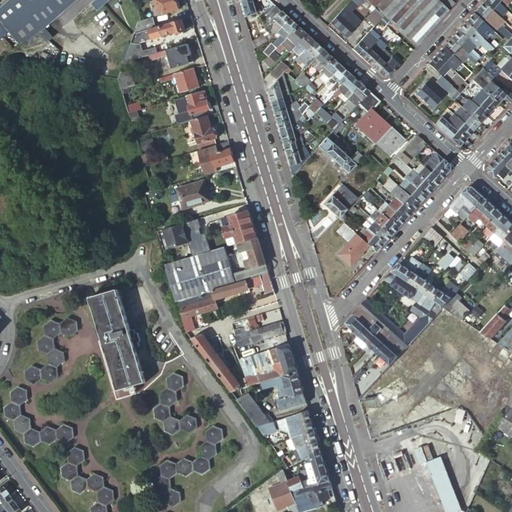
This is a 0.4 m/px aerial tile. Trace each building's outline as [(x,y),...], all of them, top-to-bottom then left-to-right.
[(8,0),(0,7),(0,38),(28,14),(29,15),(35,21),(43,31),(77,0),(8,0)] [(97,0),(91,6),(91,7),(95,11),(97,13),(111,0),(97,0)] [(159,6),(157,0),(153,0),(156,8),(153,8),(152,10),(155,18),(162,15),(159,6)] [(176,2),(175,0),(157,0),(159,6),(162,15),(179,11),(178,9),(180,7),(178,2),(176,2)] [(248,0),(239,3),(243,18),(254,15),(254,14),(259,13),(257,6),(252,7),(250,0),(248,0)] [(331,24),(346,37),(361,21),(350,12),(354,8),(353,6),(355,3),(352,0),(331,24)] [(388,22),(416,47),(448,11),(439,2),(436,0),(363,0),(371,6),(373,8),(383,17),(388,22)] [(440,0),(439,2),(448,11),(454,4),(449,0),(440,0)] [(499,1),(497,0),(484,0),(483,2),(491,10),(492,10),(501,18),(507,11),(498,3),(499,1)] [(491,10),(483,2),(474,11),(502,36),(506,31),(500,25),(504,21),(501,18),(492,10),(491,10)] [(375,26),(378,22),(383,17),(373,8),(371,6),(368,9),(372,13),(366,19),(375,26)] [(84,21),(95,11),(91,7),(80,17),(84,21)] [(276,33),(288,19),(275,7),(265,17),(270,23),(268,25),(268,26),(271,29),(269,32),(271,34),(273,36),(276,33)] [(350,12),(361,21),(364,18),(354,8),(350,12)] [(492,31),(473,13),(464,23),(474,32),(483,41),(492,31)] [(35,21),(29,15),(9,34),(14,39),(35,21)] [(383,27),(388,22),(383,17),(378,22),(383,27)] [(153,18),(138,23),(134,34),(149,30),(156,28),(153,18)] [(288,35),(296,26),(288,19),(276,33),(281,38),(272,46),(275,49),(288,35)] [(185,30),(182,20),(156,28),(149,30),(151,37),(162,34),(163,36),(175,33),(185,30)] [(35,21),(14,39),(29,56),(49,38),(43,31),(35,21)] [(474,32),(464,23),(457,31),(473,45),(476,47),(477,48),(480,45),(489,54),(493,49),(489,46),(483,41),(474,32)] [(284,49),(288,53),(292,49),(305,35),(296,26),(288,35),(275,49),(274,50),(279,54),(284,49)] [(377,41),(378,39),(379,38),(371,30),(368,33),(377,41)] [(502,36),(507,41),(508,40),(511,35),(507,30),(506,31),(502,36)] [(473,45),(457,31),(450,39),(466,53),(473,45)] [(265,33),(251,43),(255,49),(270,38),(269,37),(271,34),(269,32),(267,35),(265,33)] [(353,50),(361,58),(377,41),(368,33),(353,50)] [(292,49),(300,56),(313,42),(305,35),(292,49)] [(0,53),(9,45),(3,39),(0,41),(0,53)] [(361,58),(369,66),(383,50),(386,47),(378,39),(377,41),(361,58)] [(460,62),(462,64),(467,59),(469,56),(469,55),(466,53),(450,39),(442,47),(456,60),(457,59),(458,61),(460,62)] [(511,43),(508,40),(507,41),(502,47),(511,56),(511,43)] [(310,65),(323,51),(313,42),(300,56),(295,62),(299,65),(301,63),(307,68),(310,65)] [(172,50),(171,49),(154,55),(155,61),(164,58),(163,58),(173,55),(177,68),(193,63),(188,45),(172,50)] [(272,52),(274,50),(275,49),(272,46),(271,45),(264,53),(268,56),(272,52)] [(469,55),(472,51),(476,47),(473,45),(466,53),(469,55)] [(456,75),(464,82),(467,79),(452,65),(456,60),(442,47),(435,56),(448,68),(453,73),(456,75)] [(140,48),(128,51),(123,63),(143,58),(140,48)] [(369,66),(378,73),(385,65),(385,64),(390,58),(391,57),(383,50),(369,66)] [(319,73),(332,59),(323,51),(310,65),(319,73)] [(469,56),(475,61),(479,57),(472,51),(469,55),(469,56)] [(268,56),(263,62),(268,67),(277,57),(272,52),(268,56)] [(51,67),(103,76),(104,64),(53,56),(51,67)] [(448,68),(435,56),(427,64),(441,76),(443,74),(448,68)] [(472,64),(475,61),(469,56),(467,59),(472,64)] [(511,57),(511,58),(508,62),(501,70),(500,71),(511,81),(511,57)] [(389,78),(401,64),(399,62),(397,64),(390,58),(385,64),(385,65),(378,73),(383,79),(389,78)] [(497,66),(501,70),(508,62),(504,58),(497,66)] [(330,79),(341,67),(332,59),(319,73),(316,76),(325,84),(330,79)] [(499,70),(489,61),(482,69),(489,74),(492,77),(499,70)] [(272,74),(278,79),(281,75),(282,75),(284,73),(288,68),(282,63),(272,74)] [(337,90),(350,76),(341,67),(330,79),(337,84),(334,87),(337,90)] [(293,73),(288,68),(284,73),(288,77),(293,73)] [(198,87),(193,69),(172,75),(173,80),(176,79),(180,92),(198,87)] [(489,74),(482,69),(475,76),(472,81),(476,85),(482,90),(498,104),(504,98),(510,103),(511,101),(511,95),(504,88),(501,92),(490,82),(486,86),(482,82),(489,74)] [(120,74),(118,79),(121,90),(133,87),(128,71),(120,74)] [(302,74),(294,83),(302,91),(310,82),(302,74)] [(462,92),(463,91),(443,74),(441,76),(442,77),(451,86),(457,91),(460,94),(462,92)] [(281,75),(278,79),(266,92),(269,103),(289,97),(281,75)] [(354,95),(361,86),(350,76),(337,90),(333,94),(337,97),(339,95),(346,102),(348,100),(353,94),(354,95)] [(451,86),(442,77),(437,83),(446,92),(451,86)] [(437,93),(439,91),(428,81),(416,95),(432,109),(439,100),(433,94),(435,92),(437,93)] [(476,85),(472,81),(467,86),(463,91),(462,92),(466,96),(476,85)] [(358,105),(369,93),(361,86),(354,95),(353,94),(348,100),(350,102),(356,107),(358,105)] [(498,104),(482,90),(471,103),(477,109),(479,106),(489,114),(498,104)] [(443,96),(439,91),(437,93),(435,92),(433,94),(439,100),(443,96)] [(460,94),(457,91),(451,97),(455,100),(460,94)] [(209,106),(204,92),(178,100),(180,106),(188,103),(193,121),(207,117),(206,112),(210,111),(211,110),(210,106),(209,106)] [(379,103),(369,93),(358,105),(366,112),(369,115),(370,113),(379,103)] [(269,103),(273,114),(284,110),(292,106),(289,97),(269,103)] [(454,101),(449,106),(453,110),(458,105),(454,101)] [(314,115),(317,112),(321,108),(315,102),(308,109),(314,115)] [(351,113),(356,107),(350,102),(345,107),(351,113)] [(471,103),(470,103),(468,102),(462,108),(463,109),(464,110),(480,124),(489,114),(479,106),(477,109),(471,103)] [(273,114),(276,124),(287,121),(298,110),(299,109),(293,105),(292,106),(284,110),(273,114)] [(449,106),(444,112),(446,114),(448,116),(453,110),(449,106)] [(327,123),(332,118),(332,117),(322,107),(321,108),(317,112),(327,123)] [(464,110),(463,109),(462,108),(460,107),(453,115),(473,132),(480,124),(464,110)] [(290,131),(300,117),(301,116),(298,110),(287,121),(276,124),(279,135),(290,131)] [(322,129),(327,123),(317,112),(314,115),(311,118),(311,119),(322,129)] [(389,130),(370,113),(369,115),(357,127),(376,144),(389,130)] [(332,118),(339,125),(343,121),(335,114),(332,117),(332,118)] [(446,122),(466,140),(473,132),(453,115),(446,122)] [(207,117),(193,121),(196,131),(194,132),(198,145),(197,145),(198,151),(201,150),(209,148),(210,148),(214,146),(213,141),(216,140),(213,129),(211,130),(207,117)] [(299,131),(303,127),(307,123),(300,117),(290,131),(279,135),(282,146),(294,142),(293,138),(299,131)] [(442,118),(435,126),(459,148),(466,140),(446,122),(442,118)] [(402,142),(389,130),(376,144),(389,156),(402,142)] [(282,146),(285,156),(297,152),(303,146),(299,131),(293,138),(294,142),(282,146)] [(319,147),(349,174),(363,158),(357,153),(350,161),(332,144),(337,138),(332,133),(319,147)] [(68,143),(65,135),(57,138),(59,146),(68,143)] [(426,145),(417,137),(405,151),(413,159),(426,145)] [(234,163),(228,142),(215,146),(214,146),(210,148),(209,148),(201,150),(198,151),(197,151),(205,176),(217,173),(215,168),(234,163)] [(511,144),(509,142),(502,149),(511,158),(511,144)] [(285,156),(289,167),(300,163),(311,152),(304,145),(303,146),(297,152),(285,156)] [(511,158),(502,149),(496,156),(505,164),(504,165),(510,170),(511,169),(511,170),(511,158)] [(449,166),(435,153),(429,159),(426,157),(419,164),(420,165),(439,183),(450,171),(449,166)] [(410,161),(402,154),(397,159),(406,166),(410,161)] [(505,164),(496,156),(486,167),(486,173),(492,178),(496,174),(501,179),(510,170),(504,165),(505,164)] [(419,164),(418,163),(411,171),(417,176),(432,190),(439,183),(420,165),(419,164)] [(413,186),(426,198),(432,190),(417,176),(411,171),(405,179),(413,186)] [(376,181),(380,185),(385,179),(382,176),(376,181)] [(398,187),(406,193),(413,186),(405,179),(398,187)] [(211,202),(205,182),(177,191),(183,211),(211,202)] [(374,184),(369,189),(374,193),(378,189),(374,184)] [(323,205),(338,218),(342,214),(346,210),(357,199),(342,185),(323,205)] [(406,193),(419,205),(426,198),(413,186),(406,193)] [(403,205),(412,213),(419,205),(406,193),(398,187),(391,195),(395,198),(402,205),(403,205)] [(468,188),(450,207),(458,213),(461,210),(468,216),(485,198),(472,187),(468,188)] [(362,197),(362,198),(369,204),(373,199),(366,193),(362,197)] [(392,209),(405,220),(412,213),(403,205),(402,205),(395,198),(389,205),(392,209)] [(480,220),(493,206),(485,198),(468,216),(467,218),(476,225),(477,223),(480,220)] [(377,211),(384,217),(392,209),(389,205),(385,202),(377,211)] [(489,226),(501,213),(493,206),(480,220),(483,223),(488,227),(489,226)] [(384,217),(397,229),(405,220),(392,209),(384,217)] [(461,210),(458,213),(457,213),(465,220),(467,218),(468,216),(461,210)] [(370,218),(391,237),(397,229),(384,217),(377,211),(374,215),(373,214),(370,218)] [(253,225),(249,212),(229,218),(231,225),(224,228),(224,231),(222,232),(223,234),(253,225)] [(495,234),(509,220),(501,213),(489,226),(488,227),(495,234)] [(342,214),(338,218),(344,224),(348,219),(342,214)] [(231,225),(229,218),(221,220),(224,228),(231,225)] [(365,228),(384,244),(391,237),(370,218),(363,226),(365,228)] [(184,220),(163,227),(170,246),(191,239),(184,220)] [(502,244),(511,232),(511,222),(509,220),(495,234),(500,238),(495,243),(499,247),(502,244)] [(257,239),(253,225),(223,234),(224,240),(226,239),(235,236),(238,244),(257,239)] [(461,225),(451,235),(460,243),(469,232),(461,225)] [(491,239),(495,234),(488,227),(483,232),(489,237),(491,239)] [(368,246),(376,253),(384,244),(365,228),(358,236),(368,246)] [(432,228),(423,237),(434,248),(443,239),(432,228)] [(500,260),(509,269),(511,266),(511,232),(502,244),(505,248),(498,255),(502,258),(500,260)] [(350,267),(368,246),(358,236),(355,234),(337,255),(350,267)] [(226,239),(229,247),(231,246),(238,244),(235,236),(226,239)] [(470,238),(463,246),(468,250),(475,242),(470,238)] [(265,265),(257,239),(238,244),(241,253),(244,262),(243,262),(246,270),(265,265)] [(165,266),(210,253),(206,240),(161,253),(165,266)] [(468,250),(475,257),(484,247),(478,241),(476,243),(475,242),(468,250)] [(229,247),(224,248),(227,259),(234,257),(231,246),(229,247)] [(224,248),(210,253),(165,266),(176,302),(178,301),(195,296),(212,291),(222,288),(235,284),(227,259),(224,248)] [(483,265),(491,256),(487,252),(479,261),(483,265)] [(449,266),(455,259),(449,254),(439,265),(445,271),(449,266)] [(406,267),(415,273),(418,268),(422,263),(413,257),(406,267)] [(449,266),(457,273),(465,264),(457,257),(455,259),(449,266)] [(391,272),(408,283),(415,273),(406,267),(400,263),(391,272)] [(408,283),(425,295),(432,285),(425,280),(431,270),(422,263),(418,268),(415,273),(408,283)] [(462,276),(468,281),(478,270),(472,265),(462,276)] [(424,320),(429,324),(444,308),(435,301),(425,295),(408,283),(391,272),(384,281),(412,299),(413,299),(417,302),(430,311),(430,313),(424,320)] [(270,281),(268,274),(259,277),(261,284),(270,281)] [(236,291),(261,284),(259,277),(235,284),(222,288),(225,297),(237,293),(236,291)] [(444,308),(457,293),(460,290),(449,282),(442,291),(435,301),(444,308)] [(425,295),(435,301),(442,291),(438,288),(440,285),(437,283),(435,287),(432,285),(425,295)] [(218,299),(225,297),(222,288),(212,291),(216,304),(219,303),(218,299)] [(89,298),(100,333),(103,346),(117,391),(144,383),(134,348),(129,332),(117,289),(89,298)] [(216,304),(212,291),(195,296),(198,303),(199,303),(202,312),(217,308),(216,304)] [(444,308),(463,320),(471,312),(459,302),(462,298),(457,293),(444,308)] [(195,296),(178,301),(180,309),(198,303),(195,296)] [(393,326),(366,301),(359,308),(375,323),(386,333),(393,326)] [(411,311),(424,320),(430,313),(430,311),(417,302),(411,311)] [(180,309),(183,318),(190,316),(201,313),(202,312),(199,303),(198,303),(180,309)] [(481,332),(491,339),(507,322),(505,319),(510,314),(511,316),(511,307),(508,304),(481,332)] [(375,323),(359,308),(354,314),(365,323),(363,325),(367,328),(369,330),(375,323)] [(345,324),(359,337),(367,328),(363,325),(365,323),(354,314),(345,324)] [(183,318),(181,319),(186,333),(194,330),(190,316),(183,318)] [(67,318),(59,324),(61,334),(70,337),(77,332),(76,322),(67,318)] [(61,334),(59,324),(51,320),(43,326),(44,335),(53,339),(61,334)] [(260,340),(283,333),(280,323),(257,330),(260,340)] [(359,337),(376,353),(385,344),(383,342),(389,336),(386,333),(375,323),(369,330),(367,328),(359,337)] [(511,329),(499,344),(511,352),(511,329)] [(134,330),(129,332),(134,348),(139,347),(137,343),(139,342),(137,333),(135,334),(134,330)] [(260,340),(257,330),(234,337),(237,347),(260,340)] [(53,339),(44,335),(36,342),(38,351),(46,355),(54,349),(53,339)] [(383,342),(385,344),(390,349),(396,342),(389,336),(383,342)] [(196,347),(205,359),(208,362),(217,354),(206,339),(196,347)] [(394,352),(400,346),(396,342),(390,349),(394,352)] [(376,353),(390,366),(405,350),(402,348),(400,346),(394,352),(390,349),(385,344),(376,353)] [(297,373),(289,345),(266,352),(271,367),(243,375),(244,379),(247,388),(275,379),(283,377),(297,373)] [(63,352),(54,349),(46,355),(48,364),(56,368),(64,363),(63,352)] [(217,354),(208,362),(219,377),(229,369),(217,354)] [(58,378),(56,368),(48,364),(40,370),(41,379),(50,383),(58,378)] [(41,379),(40,370),(32,366),(24,372),(25,381),(34,385),(41,379)] [(229,369),(219,377),(231,392),(244,389),(239,383),(229,369)] [(166,379),(167,388),(176,392),(183,387),(182,377),(174,373),(166,379)] [(281,412),(307,404),(297,373),(283,377),(287,389),(283,390),(286,399),(281,400),(278,401),(281,412)] [(283,377),(275,379),(281,400),(286,399),(283,390),(287,389),(283,377)] [(373,391),(379,403),(407,390),(401,378),(373,391)] [(11,403),(19,406),(27,401),(26,391),(17,387),(9,393),(11,403)] [(176,392),(167,388),(159,395),(160,404),(169,408),(177,402),(176,392)] [(239,398),(236,399),(257,426),(264,425),(272,422),(266,414),(261,416),(246,396),(241,399),(239,398)] [(511,397),(494,425),(511,437),(511,397)] [(4,418),(13,421),(20,415),(19,406),(11,403),(3,409),(4,418)] [(169,408),(160,404),(152,410),(154,419),(162,423),(170,417),(169,408)] [(312,423),(309,411),(297,415),(298,418),(292,420),(294,428),(312,423)] [(14,431),(23,434),(31,428),(29,419),(20,415),(13,421),(14,431)] [(187,415),(179,421),(180,431),(189,434),(197,429),(195,419),(187,415)] [(170,417),(162,423),(164,433),(173,436),(180,431),(179,421),(170,417)] [(315,432),(312,423),(294,428),(297,438),(304,436),(315,432)] [(63,425),(56,431),(57,440),(66,444),(73,438),(72,428),(63,425)] [(257,426),(262,433),(267,429),(264,425),(257,426)] [(205,432),(206,441),(215,445),(223,440),(222,430),(213,426),(205,432)] [(47,427),(45,428),(39,433),(40,442),(49,446),(57,440),(56,431),(48,427),(47,427)] [(23,434),(23,438),(24,444),(33,448),(40,442),(39,433),(37,432),(31,428),(23,434)] [(318,442),(315,432),(304,436),(297,438),(300,448),(306,446),(318,442)] [(300,448),(297,438),(292,440),(296,449),(300,448)] [(215,445),(206,441),(199,447),(200,457),(209,460),(216,454),(215,445)] [(321,452),(318,442),(306,446),(309,456),(321,452)] [(309,456),(306,446),(300,448),(296,449),(302,460),(309,456)] [(67,453),(68,462),(77,466),(84,461),(83,451),(74,447),(67,453)] [(399,473),(426,463),(428,462),(422,447),(393,457),(399,473)] [(330,481),(321,452),(309,456),(311,463),(309,464),(305,469),(308,480),(301,482),(301,479),(299,480),(298,477),(287,481),(292,493),(330,481)] [(209,460),(200,457),(193,462),(193,472),(202,476),(210,470),(209,460)] [(426,463),(427,466),(442,461),(441,457),(428,462),(426,463)] [(186,477),(193,472),(193,462),(184,459),(176,464),(177,474),(186,477)] [(177,474),(176,464),(167,460),(160,466),(161,475),(170,479),(177,474)] [(442,461),(427,466),(437,493),(444,511),(461,511),(452,488),(442,461)] [(77,466),(68,462),(68,463),(60,469),(61,478),(69,481),(77,476),(77,466)] [(287,481),(298,477),(297,472),(285,476),(287,481)] [(94,474),(87,480),(88,489),(96,493),(104,487),(103,478),(94,474)] [(170,479),(161,475),(153,481),(154,491),(163,494),(171,489),(170,479)] [(273,493),(275,492),(274,489),(278,487),(278,485),(282,484),(284,489),(288,487),(292,497),(293,496),(292,493),(287,481),(285,476),(285,475),(280,477),(282,483),(271,488),(273,493)] [(77,476),(69,481),(71,491),(80,495),(88,489),(87,480),(77,476)] [(332,490),(330,481),(292,493),(293,496),(294,498),(308,494),(311,493),(314,504),(315,504),(318,503),(319,502),(329,499),(327,492),(332,490)] [(292,497),(288,487),(284,489),(282,484),(278,485),(278,487),(274,489),(275,492),(273,493),(279,509),(294,503),(292,497)] [(0,502),(9,496),(2,487),(0,488),(0,502)] [(113,491),(104,487),(96,493),(98,503),(106,506),(114,501),(113,491)] [(179,492),(171,489),(163,494),(164,504),(173,508),(181,502),(179,492)] [(19,511),(20,511),(9,496),(0,502),(0,511),(19,511)] [(106,511),(106,506),(98,503),(90,508),(90,511),(106,511)]
